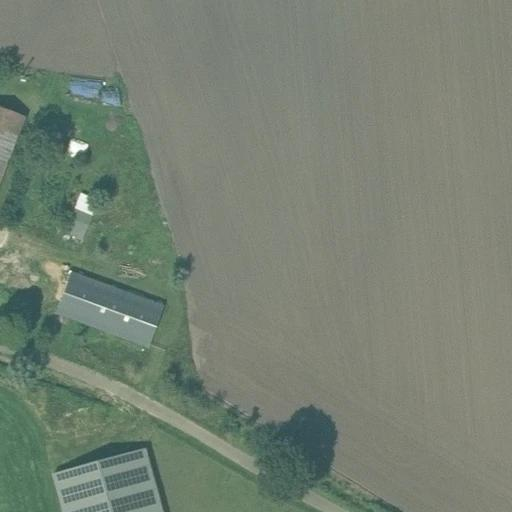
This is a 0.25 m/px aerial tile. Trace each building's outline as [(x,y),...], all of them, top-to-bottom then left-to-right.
[(133,119),(170,117),(169,84),(132,86),(133,119)] [(0,180),(25,116),(0,106),(0,180)] [(77,192),(65,234),(84,239),(96,198),(77,192)] [(163,306),(0,245),(0,291),(148,346),(163,306)] [(164,511),(147,448),(53,474),(63,511),(164,511)]
